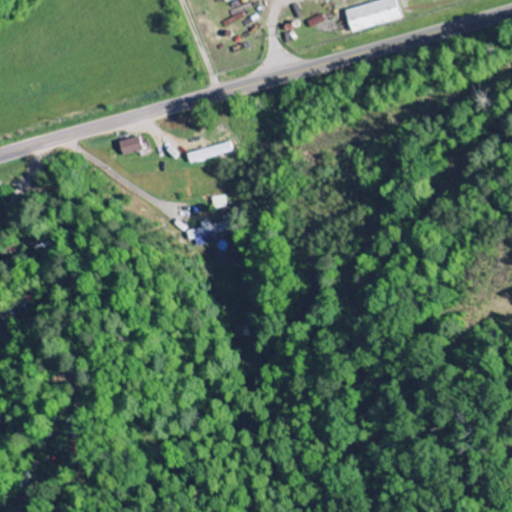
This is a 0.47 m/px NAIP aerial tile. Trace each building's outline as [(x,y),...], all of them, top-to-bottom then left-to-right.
[(377,0),(340,10),(347,34),(396,20),(390,0),(377,0)] [(112,143),(117,157),(138,151),(134,136),(112,143)] [(187,164),(231,153),(228,142),(184,154),(187,164)] [(213,210),(226,209),(224,196),(212,197),(213,210)] [(199,224),(200,228),(185,231),(188,244),(219,239),(216,221),(199,224)]
